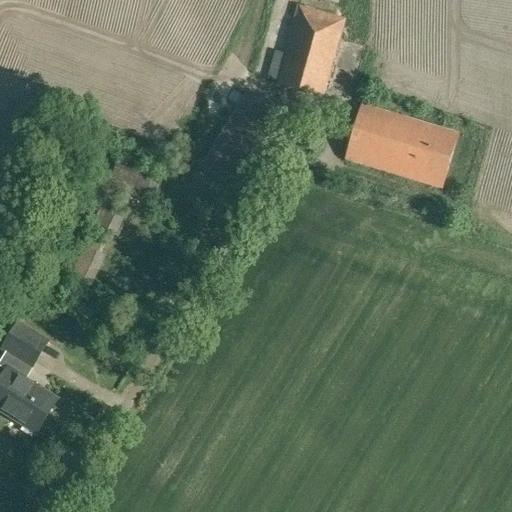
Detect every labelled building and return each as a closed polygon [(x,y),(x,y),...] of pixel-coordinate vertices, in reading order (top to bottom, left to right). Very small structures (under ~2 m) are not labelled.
[(266,78),(277,82),(276,85),(323,99),(345,19),(298,6),(283,58),(272,56),(266,78)] [(237,192),(285,113),(248,90),(199,168),(237,192)] [(458,134),(362,105),(345,159),(442,189),(458,134)] [(154,196),(163,175),(118,159),(111,180),(154,196)] [(128,208),(112,201),(99,229),(116,236),(128,208)] [(92,288),(106,257),(90,250),(76,281),(92,288)] [(0,409),(37,432),(56,401),(18,377),(26,364),(32,367),(48,342),(18,323),(2,349),(6,352),(0,361),(0,366),(6,370),(0,379),(0,409)]
